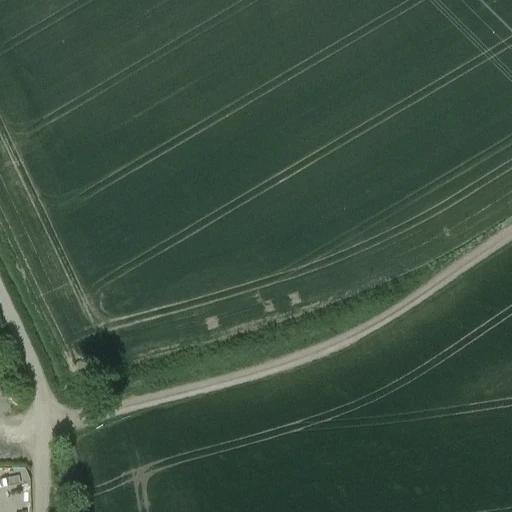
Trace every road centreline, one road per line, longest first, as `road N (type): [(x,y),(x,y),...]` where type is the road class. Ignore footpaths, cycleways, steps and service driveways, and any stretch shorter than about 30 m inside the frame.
road 1 (track): [(511,230),(353,335),(267,366),(0,435)]
road 2 (track): [(0,288),(61,418)]
